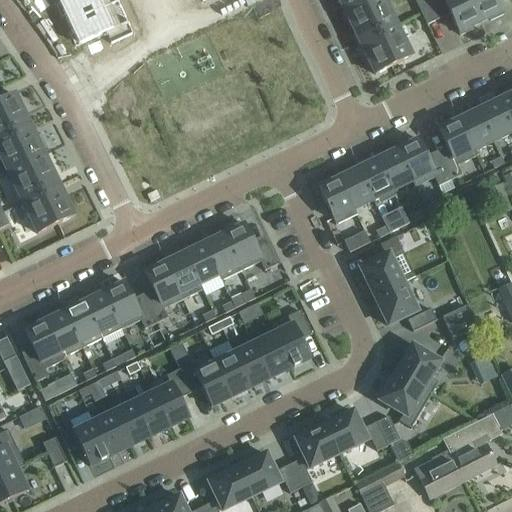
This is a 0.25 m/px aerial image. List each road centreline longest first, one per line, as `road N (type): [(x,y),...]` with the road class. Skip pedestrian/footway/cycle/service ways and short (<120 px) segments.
road 1 (residential): [(66,511),(352,370),(360,339),(275,166)]
road 2 (residential): [(0,0),(77,117),(133,235)]
road 3 (residential): [(511,55),(356,127)]
road 4 (residential): [(275,166),(133,235)]
road 5 (residential): [(133,235),(0,301)]
road 6 (residential): [(297,0),(356,127)]
